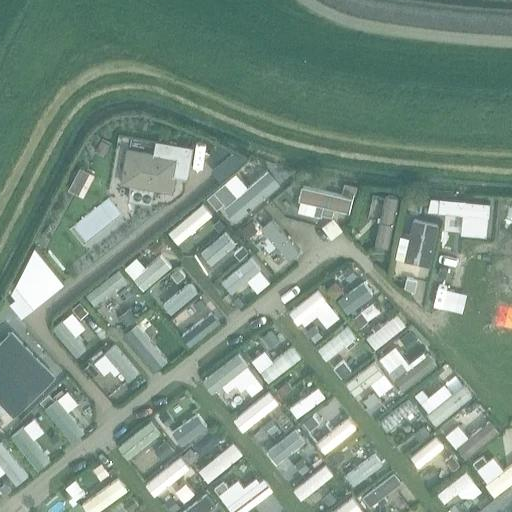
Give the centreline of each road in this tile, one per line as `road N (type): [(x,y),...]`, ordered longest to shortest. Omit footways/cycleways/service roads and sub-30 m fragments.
road 1 (track): [(0,218),(56,106),(88,76),(115,67),(307,132),(511,154)]
road 2 (unknown): [(28,511),(344,257)]
